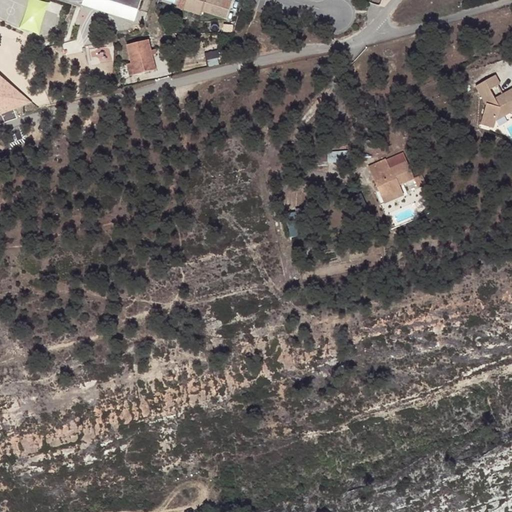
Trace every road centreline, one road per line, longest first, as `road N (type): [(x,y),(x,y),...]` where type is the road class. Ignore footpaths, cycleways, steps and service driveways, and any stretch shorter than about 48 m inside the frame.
road 1 (residential): [(0,139),(369,31)]
road 2 (residential): [(369,31),(398,33),(511,1)]
